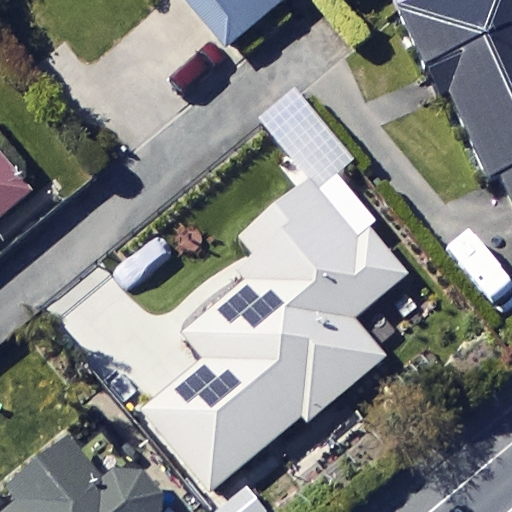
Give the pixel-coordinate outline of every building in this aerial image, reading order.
[(168,0),(219,61),(291,0),(168,0)] [(446,128),(476,196),(486,191),(511,252),(511,0),(414,0),(384,14),(435,132),(446,128)] [(139,419),(207,497),(292,421),(301,431),(377,364),(346,329),(404,278),(362,230),(369,224),(337,188),(355,173),(316,129),(277,163),(298,187),(232,245),(259,275),(181,344),(199,365),(139,419)] [(0,216),(24,196),(0,168),(0,216)] [(161,511),(123,468),(99,489),(61,444),(2,494),(11,504),(0,511),(161,511)]
